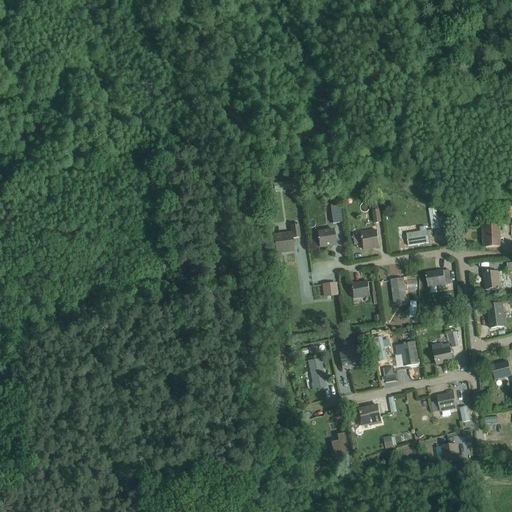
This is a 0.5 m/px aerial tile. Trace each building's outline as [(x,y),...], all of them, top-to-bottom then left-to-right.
[(291,181),(273,184),(274,192),(292,189),(291,181)] [(336,200),(329,201),(333,225),(343,223),(340,205),(337,205),(336,200)] [(377,201),(371,202),(373,212),(372,212),(374,224),(381,223),(379,210),(379,211),(377,201)] [(511,214),(511,208),(501,208),(501,220),(511,218),(511,214)] [(432,229),(439,228),(436,209),(428,210),(432,229)] [(292,239),(300,238),(299,225),(290,226),(291,233),(273,236),(276,254),(294,252),(292,239)] [(500,248),(499,226),(485,226),(486,249),(500,248)] [(426,227),(419,228),(420,232),(407,234),(409,247),(428,244),(426,231),(426,227)] [(336,246),(333,230),(318,232),(320,248),(336,246)] [(362,244),(362,250),(379,247),(376,231),(360,233),(360,234),(352,235),(354,245),(362,244)] [(445,286),(451,285),(449,271),(426,275),(428,289),(445,286)] [(506,288),(504,272),(498,273),(500,289),(506,288)] [(500,289),(498,273),(484,274),(486,291),(500,290),(500,289)] [(407,302),(404,279),(390,281),(393,304),(407,302)] [(351,285),(353,300),(370,297),(368,283),(351,285)] [(328,299),(327,297),(337,296),(335,284),(323,286),(325,300),(328,299)] [(502,304),(486,306),(487,312),(489,312),(491,330),(504,328),(502,310),(503,310),(502,304)] [(420,317),(427,316),(426,305),(420,305),(421,311),(419,312),(420,317)] [(452,348),(459,347),(456,333),(449,335),(452,348)] [(368,342),(358,344),(360,353),(370,350),(368,342)] [(395,347),(396,357),(404,356),(406,367),(418,365),(414,343),(408,344),(408,345),(395,347)] [(436,366),(453,363),(449,345),(442,347),(432,349),(436,366)] [(358,366),(355,351),(339,354),(342,370),(358,366)] [(309,382),(310,384),(311,384),(312,390),(324,388),(323,383),(325,382),(320,359),(308,362),(312,382),(309,382)] [(491,368),(495,382),(511,377),(508,363),(491,368)] [(393,368),(384,369),(385,376),(395,374),(393,368)] [(386,384),(396,382),(395,374),(385,376),(386,384)] [(438,402),(431,404),(433,413),(456,408),(456,407),(457,406),(457,403),(455,403),(453,391),(447,393),(448,395),(445,396),(445,397),(438,398),(438,402)] [(373,408),(358,411),(361,428),(369,426),(370,427),(382,424),(380,417),(377,405),(372,406),(373,408)] [(467,408),(460,410),(463,423),(470,422),(467,408)] [(349,454),(345,435),(339,437),(340,441),(333,442),(336,457),(343,455),(344,456),(349,454)] [(383,438),(386,451),(394,449),(391,437),(383,438)] [(308,439),(310,451),(307,452),(308,456),(308,455),(309,458),(308,458),(310,466),(314,465),(313,461),(313,457),(312,457),(312,455),(318,454),(317,450),(315,438),(308,439)] [(442,463),(444,463),(445,464),(459,462),(456,445),(442,447),(444,457),(441,457),(442,463)] [(344,465),(352,463),(351,457),(343,458),(344,465)] [(429,473),(440,472),(439,464),(428,465),(429,473)]
